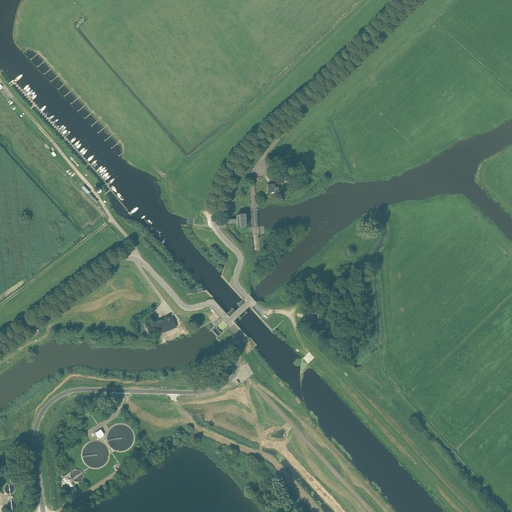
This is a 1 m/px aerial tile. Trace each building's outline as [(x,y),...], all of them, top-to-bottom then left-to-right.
[(283,183),(283,179),(274,180),(274,184),(267,184),(267,192),(275,192),(275,191),(278,191),(278,187),(275,187),(274,184),(283,183)] [(83,186),(81,188),(97,203),(99,201),(83,186)] [(240,226),(246,226),(245,213),(239,214),(239,215),(236,215),(236,221),(237,225),(240,225),(240,226)] [(172,317),(156,324),(161,334),(176,327),(172,317)] [(104,434),(101,430),(95,433),(98,438),(104,434)] [(14,488),(14,486),(13,484),(11,483),(10,482),(9,482),(8,482),(6,483),(5,484),(4,485),(3,487),(3,489),(3,490),(4,491),(5,492),(6,493),(8,493),(10,493),(11,493),(12,492),(13,491),(13,490),(14,489),(14,488)] [(16,504),(16,502),(15,500),(13,499),(12,499),(11,498),(9,499),(8,499),(7,500),(6,501),(6,502),(5,504),(6,506),(6,507),(7,508),(8,509),(10,509),(12,509),(13,509),(14,508),(15,506),(16,505),(16,504)]
